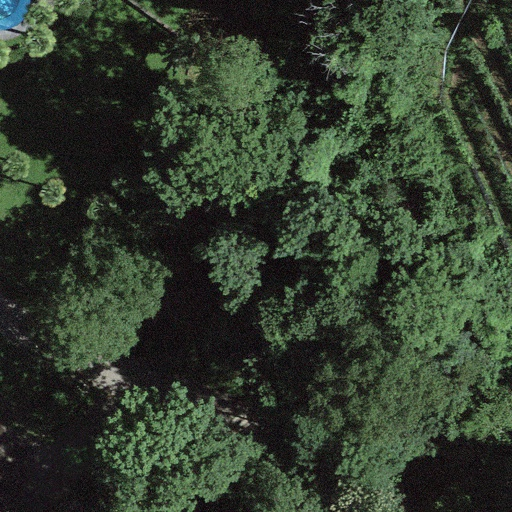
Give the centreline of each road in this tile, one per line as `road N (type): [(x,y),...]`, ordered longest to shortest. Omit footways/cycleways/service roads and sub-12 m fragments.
road 1 (track): [(305,511),(296,472),(241,415),(92,369),(35,340),(0,308)]
road 2 (track): [(116,377),(26,511)]
